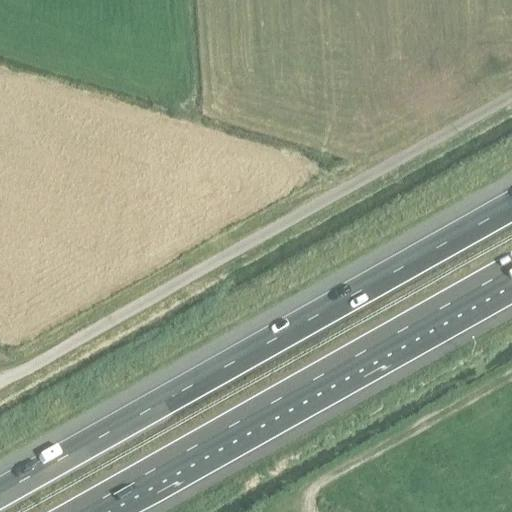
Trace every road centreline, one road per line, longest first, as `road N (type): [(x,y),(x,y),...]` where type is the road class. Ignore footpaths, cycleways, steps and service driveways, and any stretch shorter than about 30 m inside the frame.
road 1 (unclassified): [(0,385),(511,96)]
road 2 (motorway): [(511,205),(0,493)]
road 3 (motorway): [(82,511),(511,271)]
road 4 (track): [(298,511),(283,503),(511,374)]
